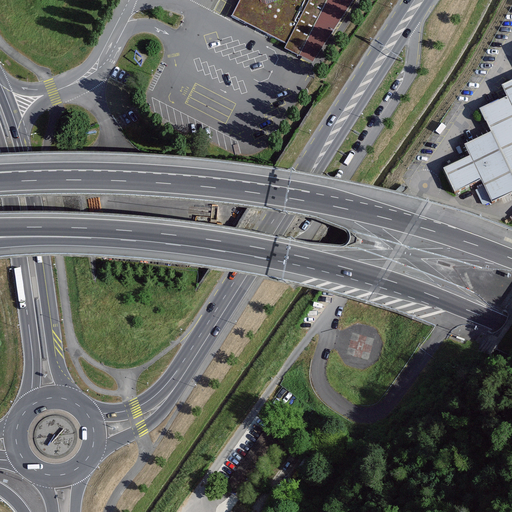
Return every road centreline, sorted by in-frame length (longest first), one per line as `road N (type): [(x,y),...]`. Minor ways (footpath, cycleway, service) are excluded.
road 1 (motorway): [(511,258),(413,225),(288,198),(125,180),(41,180)]
road 2 (primary): [(171,392),(419,0)]
road 3 (motorway): [(134,231),(344,267),(511,329)]
road 4 (secondary): [(68,399),(22,147),(0,83)]
road 5 (secondary): [(0,151),(32,354),(27,409)]
road 6 (unknown): [(322,348),(177,506)]
road 7 (motorway): [(0,240),(134,231)]
road 8 (motorway): [(0,227),(134,231)]
